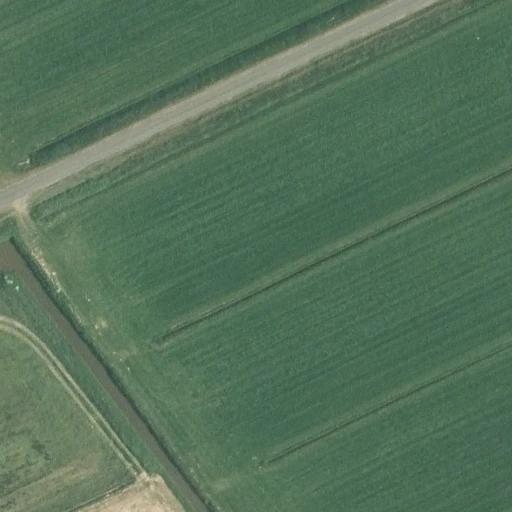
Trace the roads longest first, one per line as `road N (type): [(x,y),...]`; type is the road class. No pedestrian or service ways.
road 1 (unclassified): [(0,198),(413,0)]
road 2 (track): [(0,297),(138,474)]
